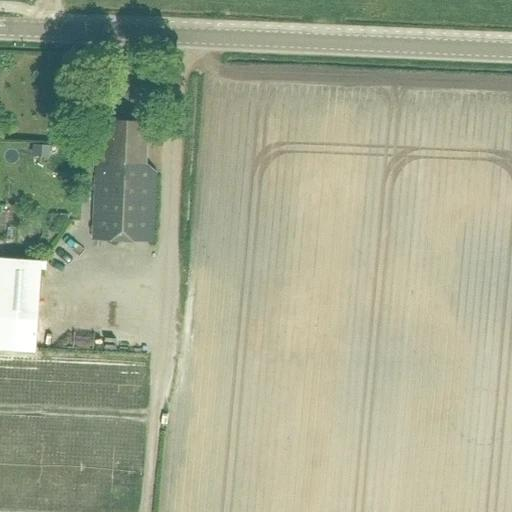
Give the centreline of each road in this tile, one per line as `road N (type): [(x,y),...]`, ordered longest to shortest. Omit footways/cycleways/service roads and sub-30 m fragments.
road 1 (tertiary): [(0,28),(511,51)]
road 2 (track): [(155,365),(141,511)]
